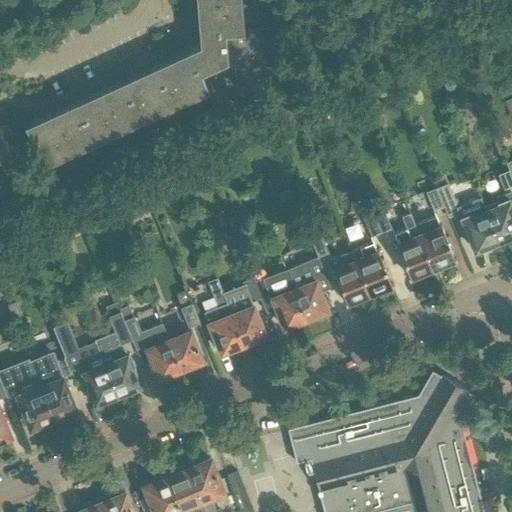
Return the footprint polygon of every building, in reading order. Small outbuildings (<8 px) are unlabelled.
[(212,33),(237,29),(235,13),(239,12),(238,0),(201,0),(204,32),(204,33),(212,33)] [(493,27),(511,19),(511,16),(508,8),(488,16),(493,27)] [(195,60),(204,83),(218,114),(263,93),(257,78),(256,71),(274,70),(271,27),(237,29),(212,33),(213,51),(195,60)] [(438,66),(461,56),(454,40),(431,49),(438,66)] [(386,63),(395,85),(425,72),(416,50),(386,63)] [(204,83),(195,60),(192,52),(190,53),(28,128),(26,123),(36,118),(36,117),(23,123),(42,163),(43,163),(41,157),(56,150),(58,154),(75,146),(74,142),(88,136),(90,139),(91,138),(90,135),(106,128),(107,131),(125,123),(123,120),(138,113),(139,117),(157,109),(156,105),(171,98),(172,102),(189,94),(188,90),(204,83)] [(262,117),(269,131),(299,117),(293,104),(262,117)] [(0,149),(6,147),(9,153),(10,152),(0,129),(0,149)] [(506,193),(511,191),(511,176),(509,169),(498,173),(506,193)] [(253,181),(258,194),(266,191),(261,178),(253,181)] [(436,186),(444,206),(448,216),(460,212),(457,204),(448,182),(436,186)] [(433,210),(444,206),(436,186),(426,190),(433,210)] [(479,196),(457,204),(460,212),(461,215),(460,216),(473,249),(497,240),(485,209),(479,196)] [(497,240),(511,233),(511,207),(508,197),(497,201),(498,204),(485,209),(497,240)] [(68,209),(74,225),(83,221),(77,206),(68,209)] [(373,212),(381,232),(391,228),(384,208),(373,212)] [(371,235),(381,232),(373,212),(363,216),(371,235)] [(409,275),(431,267),(418,233),(414,224),(409,212),(402,215),(407,227),(393,232),(397,241),(396,242),(409,275)] [(418,233),(431,267),(454,257),(440,224),(439,224),(435,215),(414,224),(418,233)] [(44,222),(20,232),(27,250),(52,239),(44,222)] [(310,237),(318,257),(329,252),(321,233),(310,237)] [(376,250),(372,241),(353,248),(370,291),(390,283),(377,249),(376,250)] [(346,301),(370,291),(353,248),(330,258),(334,267),(333,267),(346,301)] [(293,287),(305,317),(326,308),(321,294),(322,294),(320,288),(329,285),(317,255),(285,268),(289,276),(293,287)] [(256,280),(255,280),(261,295),(266,309),(275,306),(277,311),(278,311),(284,325),(305,317),(293,287),(289,276),(285,268),(256,280)] [(261,295),(255,280),(254,276),(243,280),(245,284),(223,293),(222,294),(241,342),(252,338),(255,339),(261,336),(263,333),(264,333),(251,299),(260,295),(261,295)] [(222,294),(223,293),(216,277),(208,280),(218,305),(205,311),(221,350),(224,349),(226,350),(233,348),(234,345),(241,342),(222,294)] [(181,307),(188,327),(200,322),(192,302),(191,303),(186,290),(176,293),(181,306),(181,307)] [(116,301),(105,305),(120,343),(131,338),(120,311),(120,309),(119,307),(116,301)] [(122,306),(119,307),(120,309),(120,311),(131,338),(135,347),(144,343),(152,363),(153,363),(158,375),(167,372),(172,374),(178,371),(180,367),(168,338),(162,322),(140,331),(133,316),(132,316),(127,304),(122,306)] [(59,339),(66,357),(79,352),(66,320),(53,326),(59,339)] [(173,336),(168,338),(180,367),(184,369),(191,366),(192,362),(201,358),(189,329),(173,336)] [(55,362),(66,357),(59,339),(48,343),(55,362)] [(101,354),(116,393),(139,383),(123,345),(101,354)] [(94,402),(116,393),(101,354),(79,363),(94,402)] [(29,426),(32,425),(36,428),(42,425),(43,421),(52,417),(40,385),(28,356),(0,367),(0,378),(7,398),(16,394),(29,426)] [(48,381),(40,385),(52,417),(63,413),(66,416),(73,413),(73,409),(76,408),(62,375),(62,376),(58,367),(44,372),(48,381)] [(440,374),(432,369),(418,392),(417,393),(415,394),(287,428),(296,462),(310,458),(323,511),(484,511),(461,421),(461,419),(461,417),(475,394),(466,389),(467,388),(441,373),(440,374)] [(0,438),(10,434),(0,407),(0,396),(6,395),(0,380),(0,438)] [(200,499),(201,501),(203,507),(205,511),(216,511),(211,497),(223,492),(210,457),(187,466),(200,497),(200,499)] [(178,507),(179,510),(179,511),(205,511),(203,507),(201,501),(200,499),(200,497),(187,466),(165,475),(178,507)] [(234,493),(244,489),(236,470),(227,474),(234,493)] [(172,511),(179,510),(178,507),(165,475),(143,485),(153,511),(172,511)] [(112,496),(102,500),(106,511),(132,511),(124,491),(121,493),(119,491),(113,494),(112,496)] [(106,511),(102,500),(91,504),(89,503),(84,505),(83,508),(79,509),(80,511),(106,511)]
